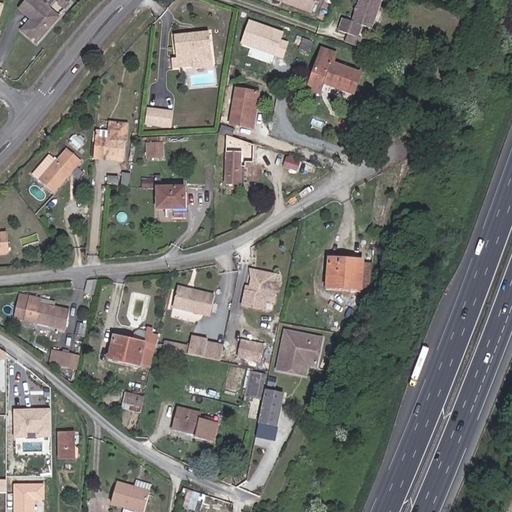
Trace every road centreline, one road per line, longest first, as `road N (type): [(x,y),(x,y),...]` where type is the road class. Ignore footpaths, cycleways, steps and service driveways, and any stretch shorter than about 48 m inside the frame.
road 1 (residential): [(0,283),(233,250),(402,144)]
road 2 (motorway): [(511,188),(384,511)]
road 3 (residential): [(0,334),(123,437),(239,493)]
road 4 (motorway): [(424,511),(511,287)]
road 5 (tertiary): [(34,113),(128,0)]
